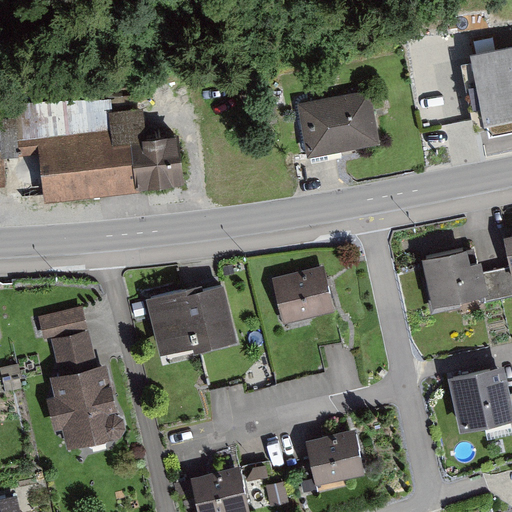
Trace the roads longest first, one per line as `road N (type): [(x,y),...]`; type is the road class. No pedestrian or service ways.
road 1 (residential): [(431,500),(367,200)]
road 2 (residential): [(168,511),(106,237)]
road 3 (primary): [(367,200),(106,237)]
road 4 (primary): [(511,172),(367,200)]
